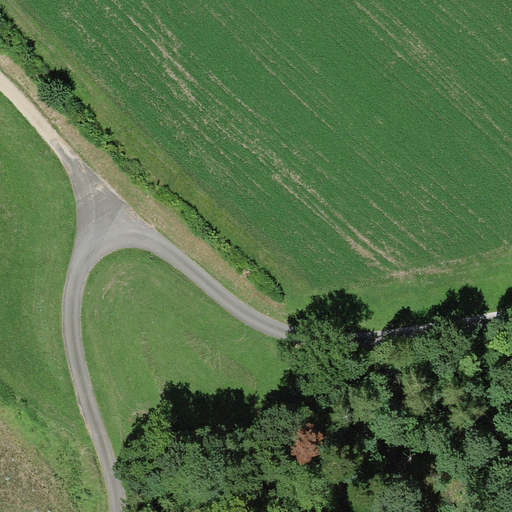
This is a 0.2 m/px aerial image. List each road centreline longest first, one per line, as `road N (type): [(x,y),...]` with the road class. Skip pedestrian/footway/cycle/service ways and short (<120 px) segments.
road 1 (track): [(115,511),(69,339),(70,283),(109,238),(154,245),(239,311),(281,333),(320,341),(511,317)]
road 2 (track): [(0,87),(45,138),(109,238)]
